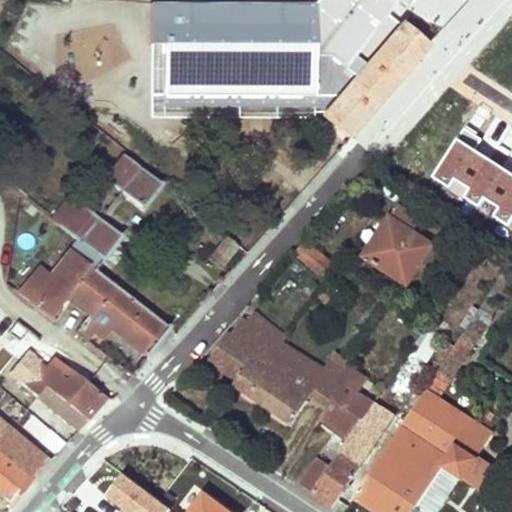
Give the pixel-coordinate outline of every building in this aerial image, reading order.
[(315,0),(312,4),(152,2),(148,119),(322,117),(306,105),(326,82),(351,53),(343,45),(379,4),(397,20),(412,0),(315,0)] [(322,117),(349,137),(427,46),(397,20),(379,4),(343,45),(351,53),(326,82),(306,105),(322,117)] [(124,154),(105,179),(144,208),(162,184),(139,166),(124,154)] [(69,224),(83,207),(69,197),(50,220),(53,222),(58,226),(63,220),(69,224)] [(398,205),(389,217),(364,256),(407,284),(432,245),(412,232),(421,220),(398,205)] [(90,266),(95,269),(103,260),(103,261),(122,236),(83,207),(69,224),(63,220),(58,226),(65,232),(76,240),(69,249),(90,266)] [(208,258),(221,268),(239,247),(227,236),(208,258)] [(320,274),(330,262),(306,242),(296,254),(320,274)] [(506,267),(511,258),(495,248),(490,257),(506,267)] [(90,266),(69,249),(49,274),(39,265),(17,292),(31,302),(30,304),(54,322),(56,320),(51,316),(65,299),(90,266)] [(95,269),(90,266),(65,299),(88,318),(77,332),(86,339),(93,330),(102,338),(110,328),(147,357),(170,328),(95,269)] [(405,423),(353,499),(373,511),(413,511),(443,467),(460,478),(471,461),(488,435),(471,425),(455,450),(453,449),(450,452),(421,434),(440,404),(442,401),(438,399),(492,316),(480,308),(405,423)] [(230,331),(209,361),(236,378),(232,384),(291,425),(310,396),(328,408),(344,384),(338,380),(344,371),(331,362),(325,371),(282,345),(286,337),(254,313),(247,321),(243,318),(231,333),(230,331)] [(17,322),(7,334),(28,350),(37,338),(17,322)] [(88,421),(107,399),(53,358),(45,367),(39,362),(22,383),(37,397),(45,387),(88,421)] [(320,422),(348,442),(373,404),(359,395),(368,380),(348,366),(344,371),(338,380),(344,384),(328,408),(320,422)] [(312,495),(333,509),(394,418),(373,404),(348,442),(343,450),(331,468),(314,493),(313,493),(312,495)] [(455,450),(471,425),(440,404),(421,434),(450,452),(453,449),(455,450)] [(50,462),(0,419),(0,452),(34,481),(50,462)] [(109,460),(108,461),(159,499),(185,465),(210,483),(213,479),(228,489),(235,479),(170,436),(168,435),(163,432),(157,430),(152,427),(146,426),(136,425),(109,460)] [(34,481),(0,452),(0,497),(11,507),(34,481)] [(331,468),(318,460),(301,484),(314,493),(331,468)] [(471,461),(460,478),(478,490),(489,472),(471,461)] [(106,504),(117,511),(173,511),(124,478),(106,504)] [(229,511),(204,494),(191,511),(229,511)]
